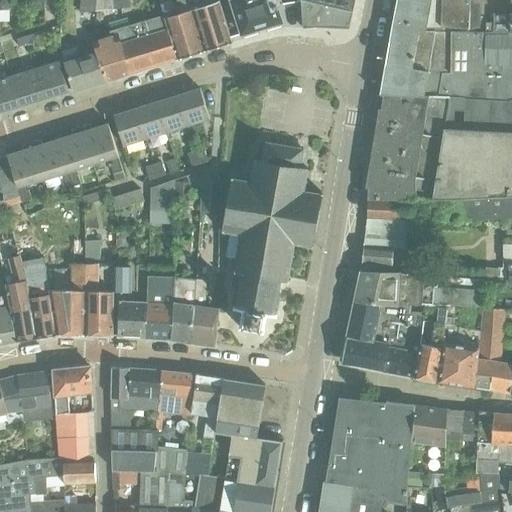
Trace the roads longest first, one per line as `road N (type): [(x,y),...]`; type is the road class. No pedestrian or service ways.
road 1 (residential): [(366,63),(265,50),(0,131)]
road 2 (secondary): [(315,375),(361,100)]
road 3 (residential): [(315,375),(103,350)]
road 4 (residential): [(511,402),(315,375)]
road 5 (residential): [(106,511),(103,350)]
road 6 (residential): [(511,122),(463,121),(450,108),(361,100)]
road 7 (secondary): [(293,511),(315,375)]
